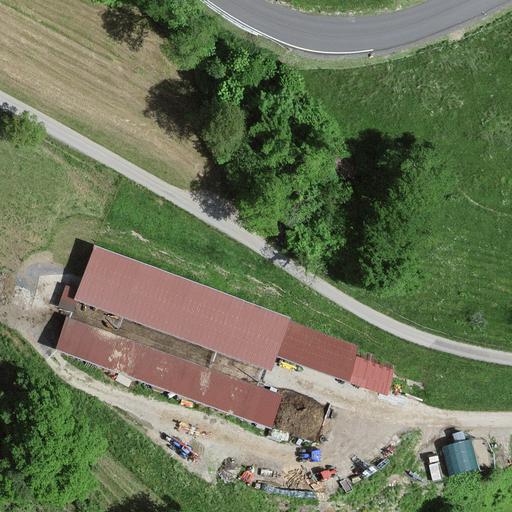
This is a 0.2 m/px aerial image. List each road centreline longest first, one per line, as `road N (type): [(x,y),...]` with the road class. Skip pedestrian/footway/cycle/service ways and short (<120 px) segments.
road 1 (unclassified): [(511,360),(441,346),(372,317),(0,99)]
road 2 (secondary): [(233,0),(280,23),(331,34),(400,26),(467,0)]
